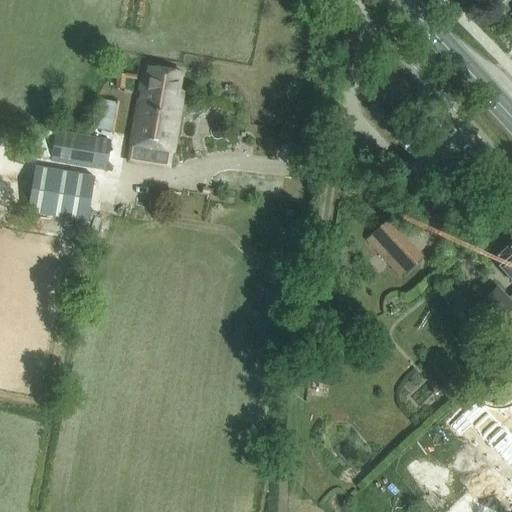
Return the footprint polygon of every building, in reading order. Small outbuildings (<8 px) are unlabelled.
[(173,152),(183,96),(177,95),(180,74),(147,68),(146,74),(143,73),(140,91),(145,92),(144,97),(139,96),(131,144),(173,152)] [(116,73),(115,86),(124,87),(125,75),(116,73)] [(114,130),(119,101),(98,97),(92,126),(114,130)] [(370,110),(385,126),(393,119),(377,103),(370,110)] [(56,131),(50,162),(103,171),(109,140),(56,131)] [(92,179),(33,168),(25,213),(84,223),(92,179)] [(421,258),(387,219),(365,238),(400,277),(421,258)] [(511,299),(511,242),(493,260),(511,280),(511,291),(508,295),(511,299)] [(511,303),(496,286),(470,310),(492,333),(511,315),(511,303)] [(328,366),(311,364),(310,380),(315,380),(314,387),(324,388),(325,382),(326,382),(328,366)] [(511,406),(511,407),(511,408),(510,408),(509,409),(508,410),(507,410),(506,411),(505,411),(504,411),(503,412),(502,412),(501,412),(500,412),(499,413),(497,413),(496,413),(495,413),(494,413),(493,413),(492,413),(491,413),(490,413),(489,413),(488,413),(487,412),(485,412),(484,412),(483,412),(482,411),(481,411),(480,410),(479,410),(478,409),(477,409),(476,408),(475,407),(474,406),(473,406),(472,405),(471,404),(444,430),(454,440),(465,430),(511,480),(511,406)]
